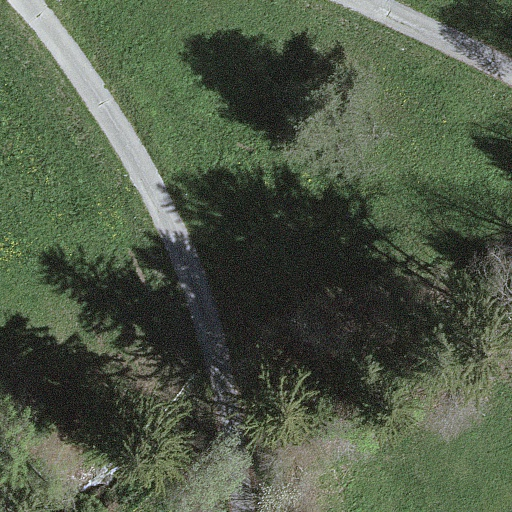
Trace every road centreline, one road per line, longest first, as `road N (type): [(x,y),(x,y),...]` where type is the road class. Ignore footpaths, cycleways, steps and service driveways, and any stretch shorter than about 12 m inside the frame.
road 1 (unclassified): [(245,511),(218,361),(176,234),(35,0)]
road 2 (unclassified): [(345,0),(511,81)]
